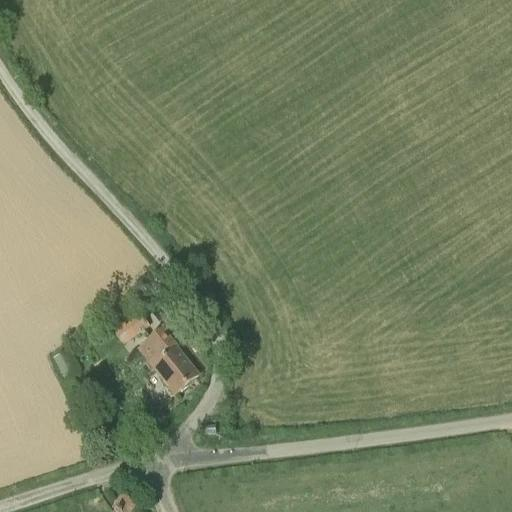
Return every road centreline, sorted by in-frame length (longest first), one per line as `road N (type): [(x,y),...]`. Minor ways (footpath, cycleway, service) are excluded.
road 1 (unclassified): [(161,460),(212,389),(212,336),(164,264),(39,126),(0,69)]
road 2 (unclassified): [(161,460),(511,420)]
road 3 (unclassified): [(0,509),(161,460)]
